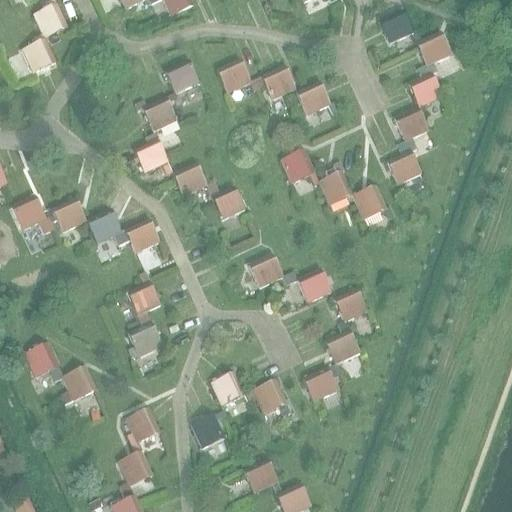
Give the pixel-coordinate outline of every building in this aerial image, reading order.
[(120,0),(126,11),(149,0),(148,0),(120,0)] [(189,0),(162,0),(163,2),(171,18),(193,8),(189,0)] [(33,19),(44,41),(67,29),(53,1),(45,5),(48,12),(33,19)] [(389,46),(411,36),(401,12),(378,23),(389,46)] [(417,34),(411,36),(426,67),(448,57),(438,35),(421,43),(417,34)] [(22,53),(32,76),(55,64),(45,42),(22,53)] [(283,69),(249,85),(238,62),(216,73),(227,96),(249,85),(253,93),(265,87),(271,102),(294,92),(283,69)] [(164,74),(175,97),(197,86),(187,63),(164,74)] [(421,81),(408,87),(418,110),(441,100),(430,76),(436,73),(432,65),(426,67),(417,71),(421,81)] [(305,117),(327,107),(328,107),(318,84),(295,95),(305,117)] [(175,97),(147,110),(143,103),(134,107),(137,114),(142,112),(153,134),(177,124),(169,106),(177,101),(175,97)] [(328,107),(327,107),(331,116),(337,114),(333,105),(328,107)] [(398,147),(402,157),(386,164),(396,188),(419,177),(408,153),(416,150),(411,141),(427,134),(417,111),(394,121),(404,144),(398,147)] [(153,136),(143,141),(146,147),(156,142),(153,136)] [(134,152),(145,176),(162,168),(167,166),(156,142),(146,147),(134,152)] [(339,175),(337,176),(318,185),(303,152),(280,163),(290,185),(308,178),(313,187),(318,185),(328,208),(351,198),(340,175),(339,175)] [(167,166),(162,168),(166,178),(172,176),(167,166)] [(184,200),(206,190),(205,188),(195,166),(173,176),(184,200)] [(205,188),(206,190),(221,224),(245,213),(234,190),(221,196),(215,183),(205,188)] [(351,199),(361,222),(385,212),(374,188),(351,199)] [(32,200),(10,210),(21,233),(38,226),(43,223),(41,217),(32,200)] [(52,212),(55,218),(63,235),(85,225),(74,202),(52,212)] [(52,212),(46,215),(49,220),(55,218),(52,212)] [(87,224),(98,246),(113,240),(120,236),(125,245),(129,243),(135,256),(158,245),(148,223),(125,233),(125,232),(120,234),(110,213),(87,224)] [(46,215),(41,217),(43,223),(47,221),(49,220),(46,215)] [(43,223),(38,226),(43,236),(52,231),(47,221),(43,223)] [(120,236),(113,240),(117,249),(125,245),(120,236)] [(247,266),(258,289),(281,279),(284,286),(295,281),(306,305),(329,294),(318,270),(298,280),(295,272),(280,279),(270,256),(247,266)] [(144,288),(125,296),(136,319),(145,315),(159,308),(149,285),(145,275),(139,277),(144,288)] [(336,393),(331,382),(340,378),(335,367),(358,356),(344,324),(367,313),(357,291),(333,301),(343,324),(337,327),(341,336),(324,344),(335,366),(302,381),(313,404),(336,393)] [(145,315),(136,319),(139,325),(148,320),(145,315)] [(148,320),(139,325),(141,330),(150,326),(148,320)] [(141,330),(127,336),(138,360),(161,349),(150,326),(141,330)] [(23,356),(34,379),(49,372),(54,384),(62,380),(46,346),(23,356)] [(59,397),(64,407),(73,403),(95,393),(85,370),(63,380),(69,393),(59,397)] [(211,386),(221,408),(244,397),(233,375),(211,386)] [(279,409),(283,419),(290,415),(274,382),(251,393),(262,416),(279,409)] [(127,485),(129,488),(152,477),(137,445),(159,434),(148,412),(126,422),(132,436),(136,445),(131,448),(136,457),(118,465),(127,485)] [(224,441),(216,422),(226,417),(223,413),(191,427),(202,451),(224,441)] [(132,436),(127,438),(131,448),(136,445),(132,436)] [(265,462),(243,473),(254,496),(271,488),(276,486),(265,462)] [(127,485),(119,488),(122,495),(130,491),(129,488),(127,485)] [(276,486),(271,488),(275,498),(280,495),(276,486)] [(280,495),(275,498),(282,511),(304,511),(310,510),(299,486),(280,495)] [(111,510),(112,511),(140,511),(130,491),(122,495),(126,503),(111,510)]
